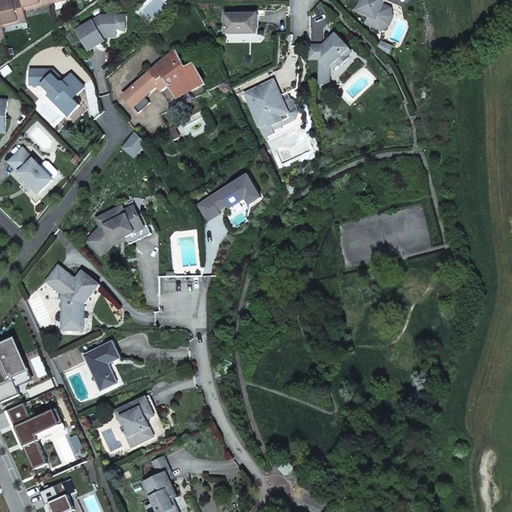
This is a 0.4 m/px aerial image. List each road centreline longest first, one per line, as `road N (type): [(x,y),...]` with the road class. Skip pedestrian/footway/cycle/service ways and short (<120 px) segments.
road 1 (residential): [(276,494),(234,440),(202,369),(191,294)]
road 2 (residential): [(0,308),(111,178)]
